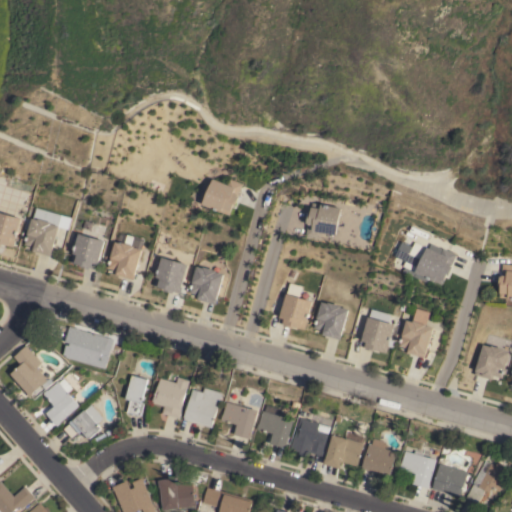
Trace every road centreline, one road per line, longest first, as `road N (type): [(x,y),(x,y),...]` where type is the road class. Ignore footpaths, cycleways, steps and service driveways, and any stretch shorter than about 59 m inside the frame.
road 1 (residential): [(511,432),(0,290)]
road 2 (residential): [(392,511),(164,446),(117,451),(72,483)]
road 3 (residential): [(428,410),(476,264)]
road 4 (residential): [(96,511),(0,402)]
